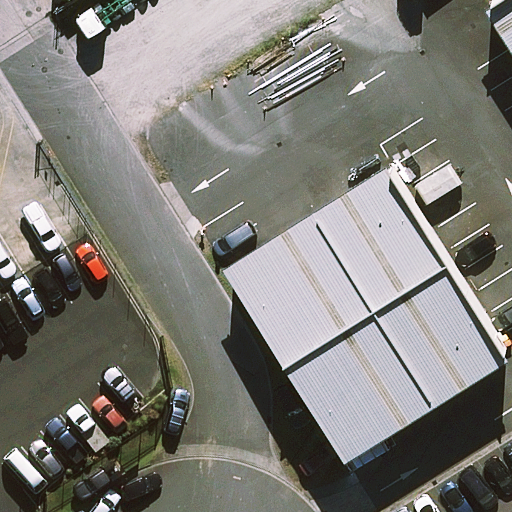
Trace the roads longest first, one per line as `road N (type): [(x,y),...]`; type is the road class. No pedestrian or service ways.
road 1 (unclassified): [(511,200),(420,63),(132,217)]
road 2 (unclassified): [(132,217),(209,366),(204,511)]
road 3 (unclassified): [(326,511),(511,392)]
